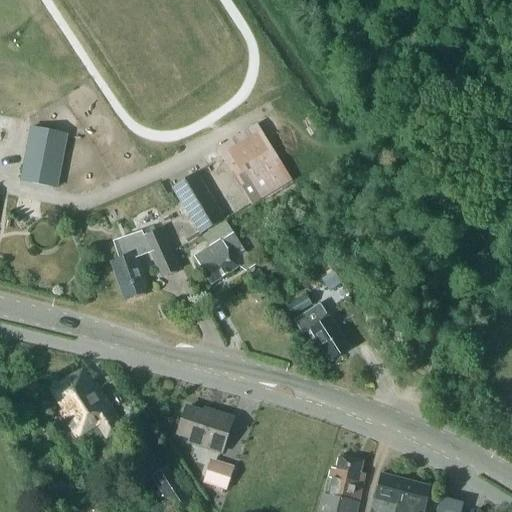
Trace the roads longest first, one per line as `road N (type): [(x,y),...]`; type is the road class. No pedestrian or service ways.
road 1 (tertiary): [(511,482),(393,419),(240,369),(0,308)]
road 2 (track): [(393,419),(402,387),(478,261),(511,178)]
road 3 (track): [(511,115),(404,120),(345,152),(274,127)]
